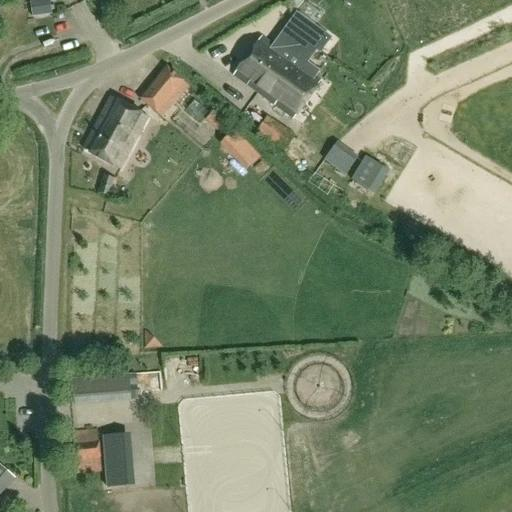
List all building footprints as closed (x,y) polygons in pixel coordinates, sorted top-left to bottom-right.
[(262,37),(233,76),(248,87),(250,84),(253,87),(251,90),(294,120),(322,81),(316,77),(320,72),(307,63),(317,49),(320,52),(330,39),(297,15),(281,36),(284,37),(276,48),(262,37)] [(320,74),(348,94),(357,82),(329,61),(320,74)] [(160,116),(187,84),(166,67),(139,98),(160,116)] [(121,168),(148,116),(110,96),(82,148),(121,168)] [(285,151),(295,134),(267,115),(256,132),(285,151)] [(231,150),(241,140),(234,132),(224,142),(231,150)] [(324,160),(345,176),(358,158),(337,142),(324,160)] [(366,157),(351,181),(367,190),(381,166),(366,157)] [(108,195),(113,178),(103,175),(98,192),(108,195)] [(73,399),(130,395),(129,375),(72,379),(73,399)] [(76,475),(101,471),(97,428),(73,430),(76,475)] [(0,486),(11,474),(0,465),(0,486)]
